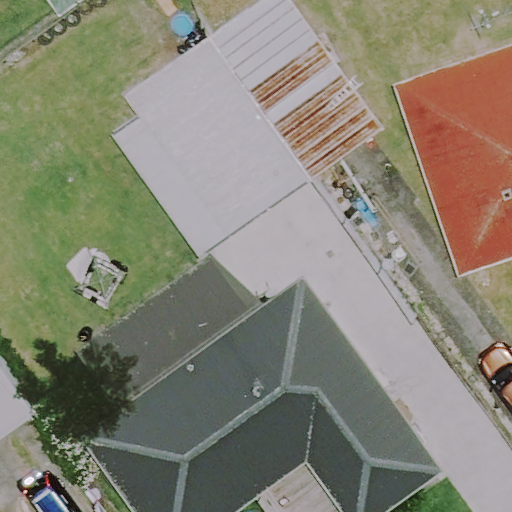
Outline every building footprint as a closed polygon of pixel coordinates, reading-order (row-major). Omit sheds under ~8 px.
[(402,115),(322,0),(253,0),(115,95),(217,242),(402,115)] [(511,37),(416,70),(482,261),(511,250),(511,37)] [(95,335),(136,392),(100,417),(168,511),(234,511),(328,445),(376,511),(383,511),(466,453),(325,256),(270,295),(230,238),(95,335)] [(0,436),(49,401),(0,334),(0,436)] [(22,511),(10,495),(0,502),(0,511),(22,511)]
